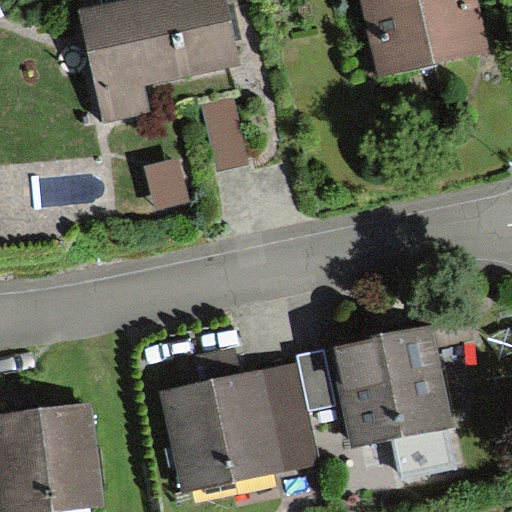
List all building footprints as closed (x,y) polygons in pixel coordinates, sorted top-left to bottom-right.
[(225,0),(160,0),(81,18),(106,128),(148,119),(141,86),(240,64),(230,19),(225,0)] [(475,0),(359,0),(378,82),(488,57),(478,16),(475,0)] [(235,101),(200,109),(215,173),(250,165),(235,101)] [(177,162),(148,170),(159,214),(188,207),(177,162)] [(377,348),(332,358),(350,450),(456,428),(435,336),(377,348)] [(323,354),(296,360),(299,369),(308,413),(335,407),(323,354)] [(228,385),(163,399),(185,495),(320,465),(308,413),(299,369),(228,385)] [(34,420),(0,424),(0,497),(1,511),(100,511),(105,511),(94,414),(34,420)]
